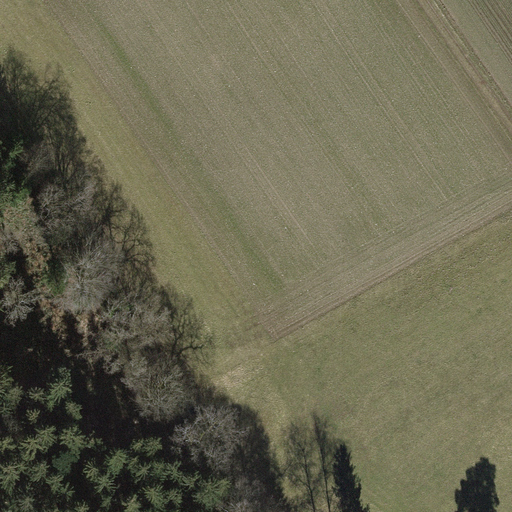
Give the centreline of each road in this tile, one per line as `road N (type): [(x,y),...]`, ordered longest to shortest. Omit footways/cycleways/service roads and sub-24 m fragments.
road 1 (track): [(0,81),(248,511)]
road 2 (track): [(511,123),(426,0)]
